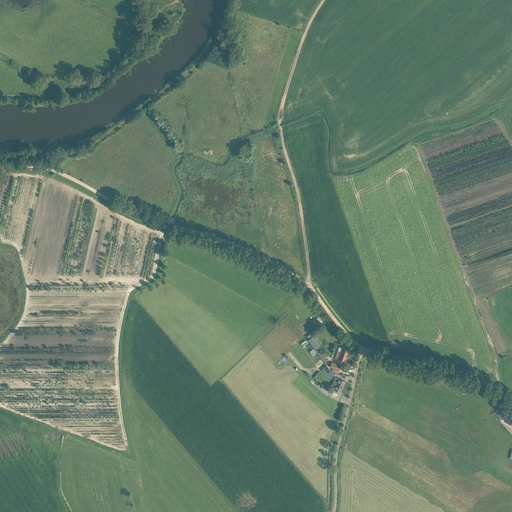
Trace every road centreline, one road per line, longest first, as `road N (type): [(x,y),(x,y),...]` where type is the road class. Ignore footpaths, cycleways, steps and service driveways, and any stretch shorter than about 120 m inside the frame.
road 1 (track): [(305,282),(281,105),(327,0)]
road 2 (track): [(305,282),(245,249),(134,213),(52,170)]
road 3 (unclassified): [(334,511),(338,455),(363,350)]
road 4 (unclassified): [(511,400),(486,379),(363,350)]
